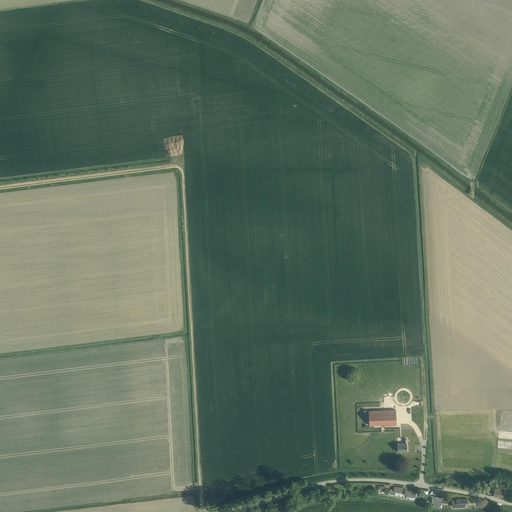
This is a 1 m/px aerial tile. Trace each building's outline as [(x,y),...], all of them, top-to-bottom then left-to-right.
[(369,425),(397,424),(396,410),(369,411),(369,425)] [(405,443),(397,444),(398,452),(408,451),(407,439),(404,439),(405,443)] [(495,487),(494,495),(504,497),(505,490),(495,487)] [(433,505),(433,506),(440,507),(440,506),(442,497),(434,496),(433,505)] [(456,500),(452,500),(452,507),(465,506),(465,504),(467,503),(467,498),(456,499),(456,500)]
